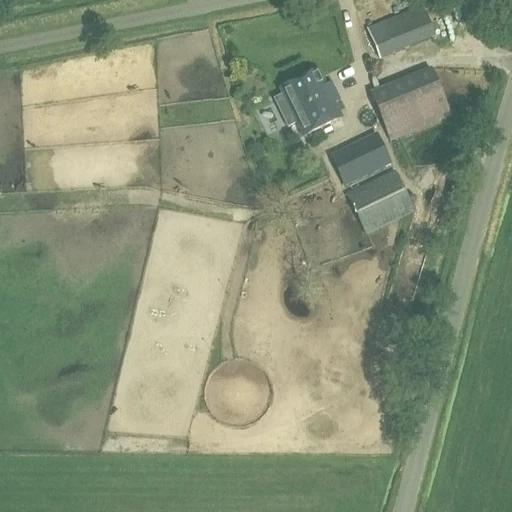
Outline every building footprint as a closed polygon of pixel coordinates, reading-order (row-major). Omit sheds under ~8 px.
[(381,60),(437,37),(423,5),(368,29),(381,60)] [(393,140),(452,114),(432,68),(373,94),(393,140)] [(287,129),(298,123),(305,136),(342,118),(319,71),(282,89),(284,95),(273,100),(287,129)] [(349,166),(342,151),(329,157),(344,188),(391,165),(376,135),(363,141),(370,155),(349,166)] [(415,212),(395,172),(360,189),(348,195),(368,235),(415,212)]
